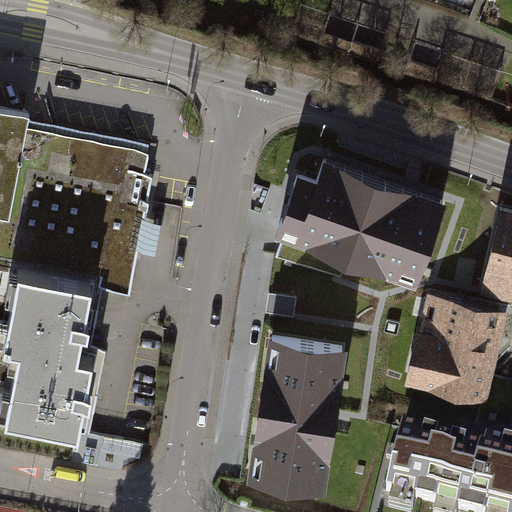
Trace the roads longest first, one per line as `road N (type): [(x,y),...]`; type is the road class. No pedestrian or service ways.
road 1 (residential): [(177,509),(249,76)]
road 2 (tertiary): [(511,161),(249,76)]
road 3 (tertiary): [(249,76),(0,12)]
road 4 (residential): [(0,475),(177,509)]
